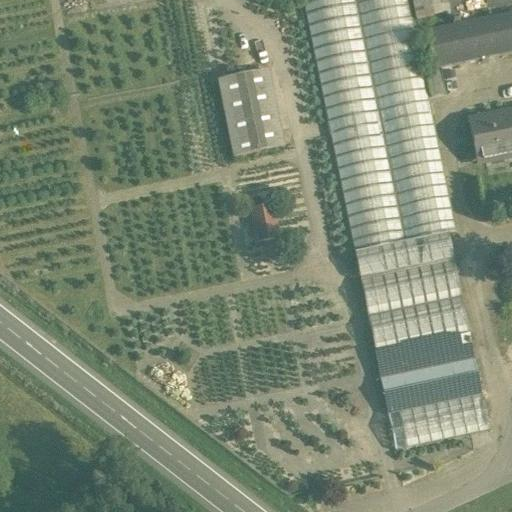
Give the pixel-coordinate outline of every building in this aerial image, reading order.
[(407,0),(331,0),(302,6),(353,255),(447,236),(455,234),(407,0)] [(444,0),(411,0),(416,21),(448,15),(444,0)] [(511,13),(425,32),(433,71),(511,54),(511,13)] [(440,71),(425,74),(430,99),(445,96),(440,71)] [(265,73),(217,82),(233,160),(281,150),(265,73)] [(511,114),(467,124),(475,160),(476,166),(485,163),(511,157),(511,114)] [(270,208),(251,212),(257,243),(276,239),(270,208)] [(447,236),(353,255),(359,282),(452,262),(447,236)] [(452,262),(359,282),(374,357),(468,337),(452,262)] [(468,337),(374,357),(380,382),(381,382),(381,381),(390,379),(405,450),(489,433),(481,396),(468,337)]
